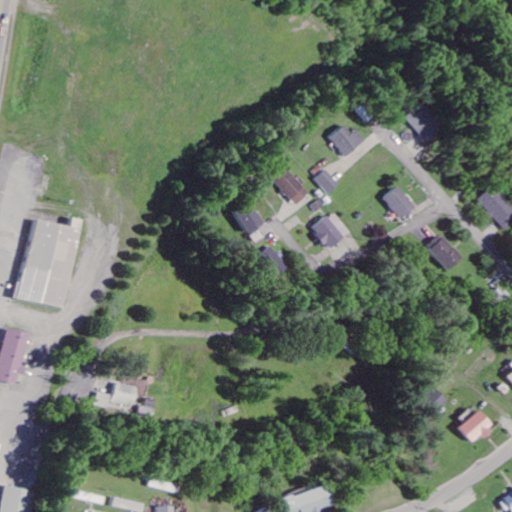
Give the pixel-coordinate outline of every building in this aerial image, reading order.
[(427,142),(443,128),(421,104),(405,118),(427,142)] [(331,137),(347,158),(367,142),(358,130),(352,134),(346,126),(331,137)] [(309,194),(285,168),(272,181),(296,207),(309,194)] [(316,178),(328,196),(341,187),(328,170),(316,178)] [(402,220),(418,209),(402,186),(386,198),(402,220)] [(479,200),(507,231),(511,226),(511,206),(494,187),(479,200)] [(262,225),(247,201),(232,212),(247,235),(262,225)] [(352,233),(334,212),(313,230),(330,251),(352,233)] [(16,305),(34,230),(69,239),(71,229),(81,231),(61,316),(16,305)] [(464,259),(442,234),(428,247),(450,272),(464,259)] [(288,267),(269,247),(256,259),(275,279),(288,267)] [(0,364),(0,385),(17,389),(29,342),(7,336),(0,364)] [(136,411),(142,389),(119,383),(113,405),(136,411)] [(440,415),(452,402),(438,388),(425,402),(440,415)] [(112,408),(113,396),(100,394),(99,407),(112,408)] [(493,430),(481,413),(460,428),(473,445),(493,430)] [(178,487),(147,479),(145,487),(176,495),(178,487)] [(322,511),(333,509),(327,486),(279,500),(282,511),(322,511)] [(3,511),(9,488),(39,495),(35,511),(3,511)] [(101,505),(102,497),(72,493),(71,501),(101,505)] [(109,509),(129,511),(139,511),(141,504),(110,500),(109,509)]
